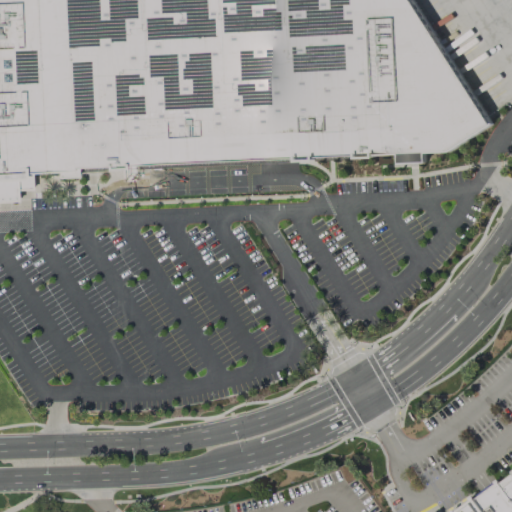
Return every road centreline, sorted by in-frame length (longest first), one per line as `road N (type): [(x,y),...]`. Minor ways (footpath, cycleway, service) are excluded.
road 1 (secondary): [(354,376),(269,417),(216,431),(0,446)]
road 2 (secondary): [(370,404),(475,322),(511,277)]
road 3 (secondary): [(95,476),(261,453)]
